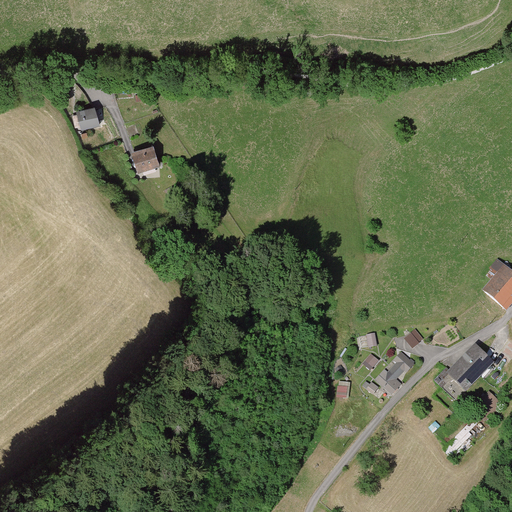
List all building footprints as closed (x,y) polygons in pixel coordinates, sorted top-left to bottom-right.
[(98,108),(79,113),(83,130),(103,125),(98,108)] [(156,145),(134,152),(140,170),(162,163),(156,145)] [(491,270),(498,275),(485,292),(509,310),(511,305),(511,273),(497,262),(491,270)] [(367,336),(370,349),(377,348),(374,335),(367,336)] [(419,345),(410,335),(404,340),(412,350),(419,345)] [(497,363),(478,345),(450,375),(469,393),(497,363)] [(363,365),(371,370),(378,360),(370,355),(363,365)] [(400,356),(394,363),(396,365),(388,374),(385,372),(376,382),(393,398),(403,387),(397,381),(405,372),(408,374),(413,367),(400,356)] [(367,390),(375,396),(379,389),(371,384),(367,390)] [(501,406),(487,394),(474,409),(489,421),(501,406)]
